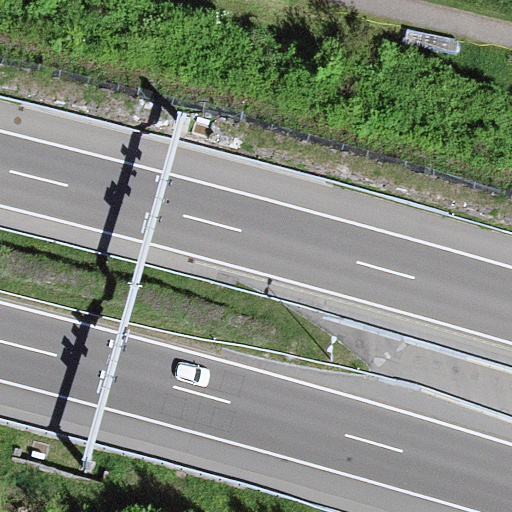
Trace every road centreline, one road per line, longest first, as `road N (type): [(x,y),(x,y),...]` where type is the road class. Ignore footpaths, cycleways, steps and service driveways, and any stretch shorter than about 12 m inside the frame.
road 1 (motorway): [(0,344),(511,486)]
road 2 (motorway): [(511,304),(0,167)]
road 3 (track): [(511,35),(380,0)]
